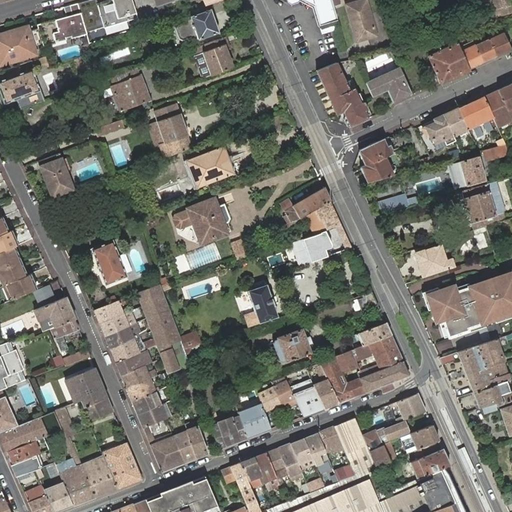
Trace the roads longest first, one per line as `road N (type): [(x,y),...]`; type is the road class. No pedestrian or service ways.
road 1 (residential): [(0,137),(77,294),(153,482)]
road 2 (residential): [(153,482),(396,392),(420,379),(429,360)]
road 3 (secondary): [(429,360),(327,154)]
road 4 (residential): [(327,154),(511,67)]
road 5 (secondary): [(327,154),(257,0)]
road 6 (secondary): [(498,511),(429,360)]
